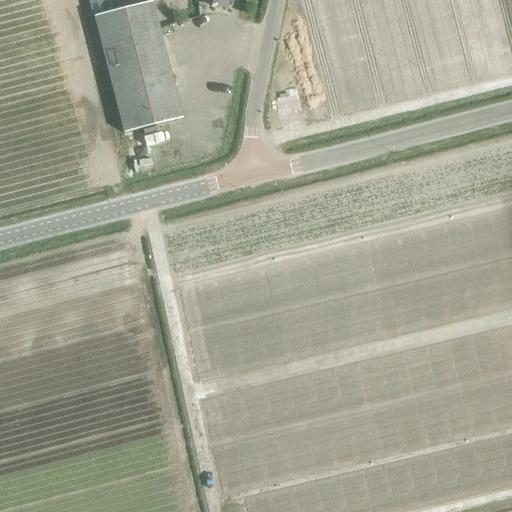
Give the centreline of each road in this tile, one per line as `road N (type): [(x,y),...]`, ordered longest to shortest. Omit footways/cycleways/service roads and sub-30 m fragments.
road 1 (unclassified): [(251,176),(511,110)]
road 2 (unclassified): [(0,239),(251,176)]
road 3 (unclassified): [(251,176),(251,124),(277,0)]
